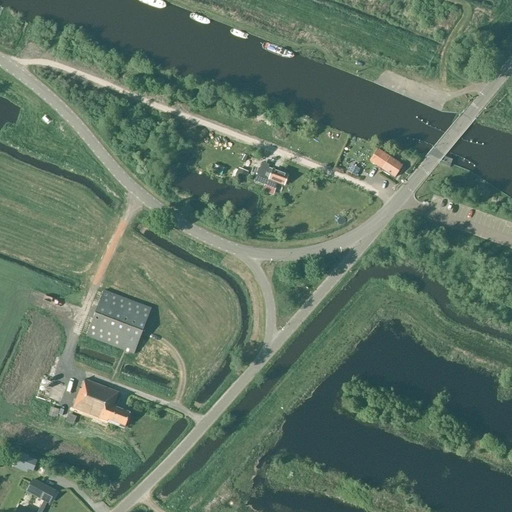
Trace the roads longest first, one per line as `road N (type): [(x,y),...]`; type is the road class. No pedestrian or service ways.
road 1 (track): [(395,204),(88,76),(6,61)]
road 2 (tertiary): [(235,249),(162,211),(0,58)]
road 3 (tertiary): [(118,511),(264,357)]
road 4 (tertiary): [(264,357),(374,224)]
road 5 (tertiary): [(400,198),(511,67)]
road 6 (tertiary): [(374,224),(308,252),(235,249)]
road 7 (unclassified): [(511,241),(400,198)]
road 8 (tertiary): [(235,249),(270,302),(264,357)]
